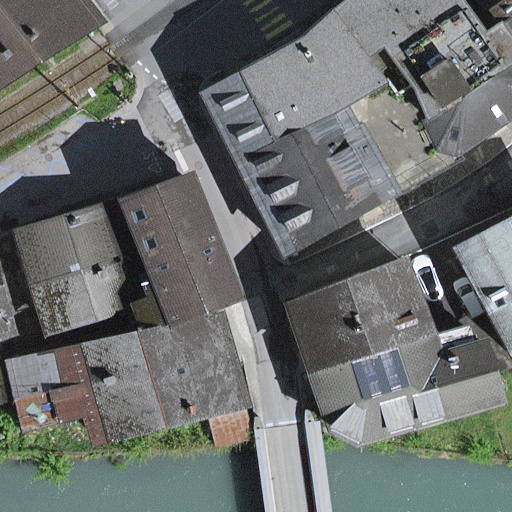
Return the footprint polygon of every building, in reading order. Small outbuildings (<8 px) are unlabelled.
[(0,0),(0,87),(96,26),(76,0),(0,0)] [(511,113),(511,39),(502,25),(498,28),(484,37),(457,0),(353,0),(333,16),(396,105),(389,109),(424,174),(511,113)] [(511,0),(478,0),(498,28),(502,25),(511,39),(511,0)] [(218,89),(212,108),(252,187),(389,109),(396,105),(333,16),(304,42),(218,89)] [(389,109),(252,187),(285,253),(424,174),(389,109)] [(185,322),(185,318),(234,300),(188,181),(127,203),(159,292),(142,297),(143,301),(137,303),(138,305),(132,307),(139,330),(145,328),(146,332),(147,336),(185,326),(185,322)] [(119,250),(118,248),(136,242),(124,201),(22,230),(38,277),(119,250)] [(511,222),(460,251),(511,350),(511,222)] [(38,277),(53,332),(132,307),(138,305),(137,303),(143,301),(142,297),(132,271),(144,266),(136,242),(118,248),(119,250),(38,277)] [(291,307),(313,374),(429,336),(403,264),(291,307)] [(0,335),(9,332),(0,301),(0,335)] [(150,427),(242,403),(220,317),(185,326),(147,336),(139,338),(150,381),(140,384),(150,427)] [(356,442),(500,401),(485,347),(473,350),(469,337),(433,348),(429,336),(313,374),(331,429),(356,442)] [(88,411),(95,439),(150,427),(140,384),(150,381),(139,338),(75,353),(88,411)] [(11,368),(21,428),(88,411),(75,353),(11,368)] [(218,416),(225,443),(252,437),(245,409),(218,416)]
